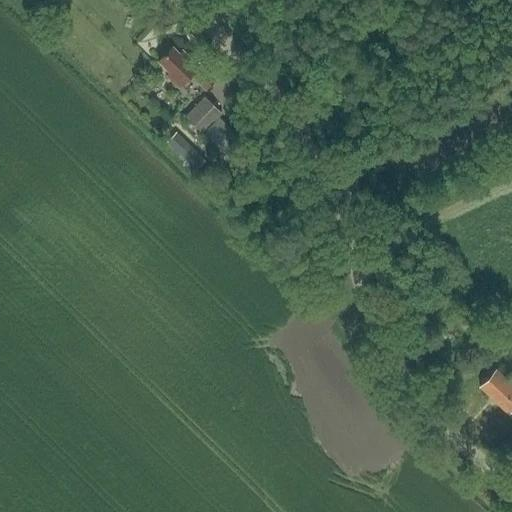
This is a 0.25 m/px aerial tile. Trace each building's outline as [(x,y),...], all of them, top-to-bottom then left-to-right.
[(173,51),(159,65),(171,76),(167,81),(182,96),(195,82),(205,92),(214,83),(198,67),(196,68),(183,55),(180,58),(173,51)] [(201,133),(220,113),(202,96),(183,116),(201,133)] [(215,122),(204,132),(213,142),(215,141),(223,149),(232,139),(224,132),(215,122)] [(167,142),(185,160),(182,163),(192,173),(195,170),(205,161),(176,133),(167,142)] [(507,415),(511,410),(511,385),(496,370),(479,387),(507,415)]
